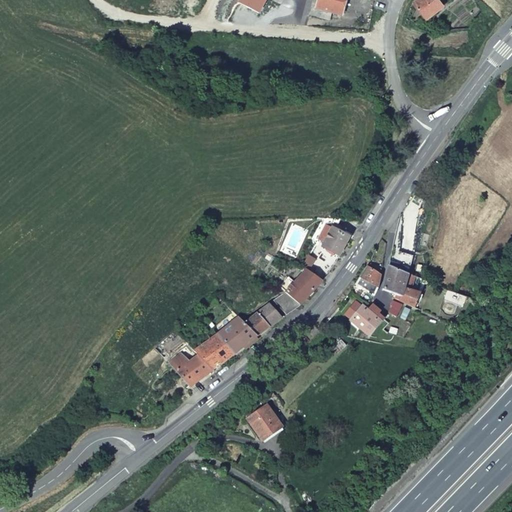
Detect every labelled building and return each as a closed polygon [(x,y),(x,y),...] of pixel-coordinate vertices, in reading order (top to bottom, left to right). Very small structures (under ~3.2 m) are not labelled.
[(268,0),(265,8),(277,13),(282,0),(268,0)] [(344,17),(348,0),(324,0),(322,11),(316,9),(314,16),(336,22),(338,15),(344,17)] [(424,0),(417,6),(429,20),(454,0),(424,0)] [(343,256),(354,236),(349,233),(350,228),(339,222),(336,227),(329,224),(321,239),(328,243),(326,246),(343,256)] [(326,246),(310,271),(325,281),(343,256),(326,246)] [(396,269),(393,268),(387,292),(404,299),(410,275),(415,258),(400,254),(396,269)] [(370,269),(365,280),(376,286),(375,292),(380,294),(382,287),(384,275),(370,269)] [(325,281),(310,271),(296,287),(291,283),(284,290),(304,307),(306,306),(325,281)] [(421,280),(410,275),(404,299),(402,304),(420,311),(424,295),(416,291),(421,280)] [(365,280),(358,290),(378,297),(380,294),(375,292),(376,286),(365,280)] [(304,307),(284,290),(277,301),(293,316),(304,307)] [(227,300),(222,296),(218,299),(221,304),(227,300)] [(367,309),(361,304),(350,319),(356,324),(367,309)] [(405,314),(407,309),(397,304),(394,310),(396,311),(405,314)] [(268,334),(286,321),(275,309),(251,328),(261,339),(268,334)] [(376,339),(380,335),(385,326),(388,322),(381,318),(383,315),(376,309),(373,313),(367,309),(356,324),(376,339)] [(402,320),(405,314),(396,311),(392,316),(402,320)] [(238,356),(261,339),(251,328),(245,321),(221,339),(238,356)] [(216,373),(238,356),(221,339),(199,354),(202,358),(216,373)] [(194,389),(216,373),(202,358),(189,367),(182,359),(173,366),(177,371),(194,389)] [(287,432),(272,410),(250,424),(266,446),(287,432)]
